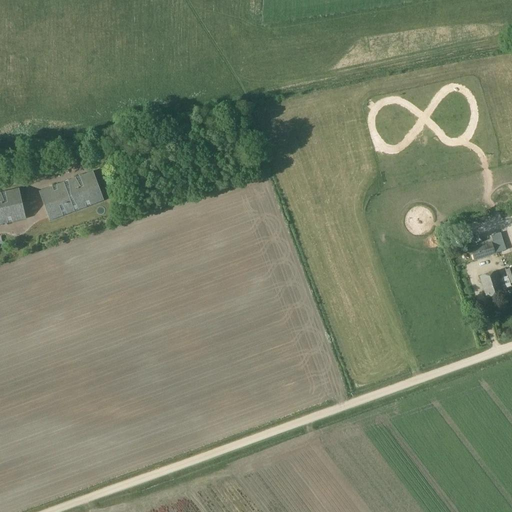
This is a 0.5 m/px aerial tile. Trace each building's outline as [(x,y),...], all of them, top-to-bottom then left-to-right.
[(101,201),(90,173),(40,191),(51,220),(101,201)] [(0,192),(0,224),(23,219),(17,189),(0,192)] [(490,215),(496,212),(492,206),(487,209),(490,215)] [(470,236),(478,234),(473,213),(465,215),(470,236)] [(501,213),(491,217),(493,223),(503,219),(501,213)] [(504,241),(511,238),(511,234),(510,230),(502,233),(504,241)] [(497,240),(491,242),(469,249),(473,261),(495,254),(501,252),(497,240)] [(511,267),(504,270),(506,276),(499,279),(497,272),(479,277),(486,298),(503,293),(500,284),(507,282),(508,285),(511,283),(511,267)]
